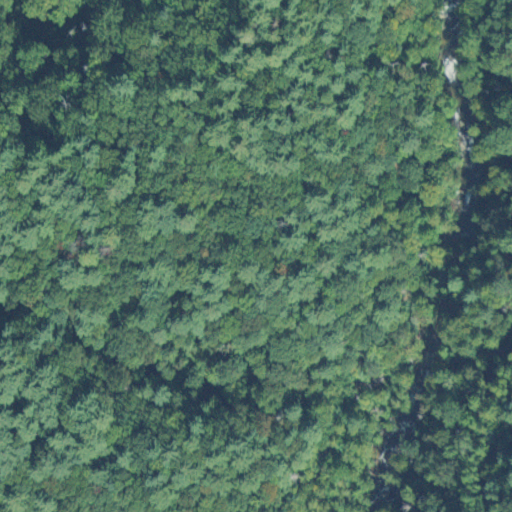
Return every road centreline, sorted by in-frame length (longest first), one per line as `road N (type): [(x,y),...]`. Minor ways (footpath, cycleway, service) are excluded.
road 1 (track): [(443,362),(511,349),(501,448),(488,470),(483,511)]
road 2 (track): [(304,511),(346,410),(416,358)]
